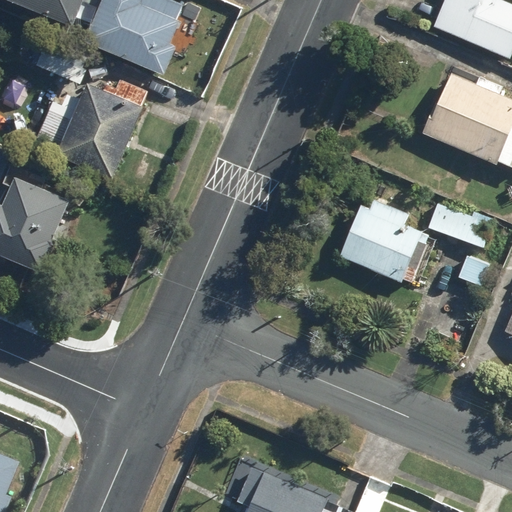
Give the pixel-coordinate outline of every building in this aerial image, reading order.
[(92,0),(19,0),(82,25),(92,0)] [(189,5),(176,0),(110,0),(93,43),(170,75),(182,46),(177,44),(186,20),(183,18),(189,5)] [(443,0),(433,25),(510,57),(511,52),(511,2),(505,0),(443,0)] [(95,58),(50,39),(39,64),(85,83),(95,58)] [(511,98),(451,73),(433,118),(430,117),(423,134),(499,165),(500,162),(511,166),(511,98)] [(149,105),(94,82),(80,117),(54,107),(38,145),(119,179),(149,105)] [(0,190),(15,156),(0,149),(0,190)] [(76,198),(23,176),(11,204),(3,200),(0,207),(0,252),(49,273),(63,238),(60,237),(76,198)] [(374,205),(366,202),(344,254),(407,280),(409,276),(416,279),(435,233),(428,230),(429,228),(411,221),(415,211),(378,196),(374,205)] [(442,198),(432,226),(489,246),(499,218),(442,198)] [(496,264),(470,253),(460,276),(487,287),(496,264)] [(21,462),(0,453),(0,511),(5,511),(12,497),(7,495),(21,462)] [(363,511),(332,499),(334,495),(271,468),(270,471),(256,465),(241,500),(255,506),(251,511),(363,511)]
